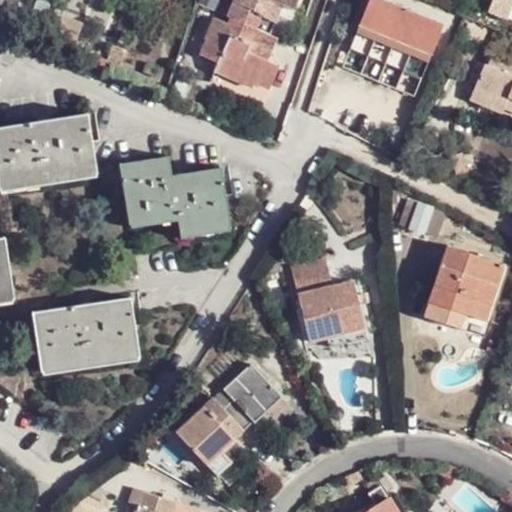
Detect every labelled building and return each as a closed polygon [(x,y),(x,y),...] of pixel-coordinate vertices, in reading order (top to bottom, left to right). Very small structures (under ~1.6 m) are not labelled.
[(244,19),(278,36),(292,8),(302,12),(308,0),(245,0),(238,16),(244,19)] [(441,29),(371,0),(349,53),(419,83),(441,29)] [(35,30),(48,34),(58,8),(44,3),(35,30)] [(285,39),(278,36),(244,19),(239,27),(225,19),(215,38),(219,41),(212,55),(228,63),(223,72),(261,91),(264,84),(277,91),(288,69),(273,61),(285,39)] [(511,61),(495,54),(489,70),(486,69),(478,90),(507,102),(506,105),(508,106),(511,108),(511,61)] [(503,116),(508,106),(506,105),(507,102),(478,90),(472,103),(503,116)] [(0,184),(48,178),(98,170),(89,116),(0,128),(0,184)] [(182,229),(228,223),(220,170),(174,176),(171,158),(120,166),(128,218),(150,215),(150,220),(180,216),(181,224),(182,229)] [(99,180),(98,170),(48,178),(50,188),(99,180)] [(48,178),(0,184),(0,194),(50,188),(48,178)] [(426,242),(437,213),(420,207),(410,236),(426,242)] [(129,231),(181,224),(180,216),(150,220),(150,215),(128,218),(129,231)] [(229,233),(228,223),(182,229),(183,239),(229,233)] [(0,296),(18,294),(8,238),(0,239),(0,296)] [(484,320),(503,267),(449,247),(423,318),(448,327),(454,310),(484,320)] [(307,344),(365,330),(353,282),(333,288),(329,271),(292,282),(307,344)] [(0,308),(20,304),(18,294),(0,296),(0,308)] [(88,357),(141,348),(133,299),(31,316),(40,364),(88,357)] [(143,361),(141,348),(88,357),(91,369),(143,361)] [(88,357),(40,364),(42,377),(91,369),(88,357)] [(223,390),(233,401),(253,422),(254,424),(281,399),(251,365),(223,390)] [(213,399),(223,410),(233,401),(223,390),(213,399)] [(214,418),(223,410),(213,399),(204,407),(214,418)] [(233,401),(223,410),(242,432),(253,422),(233,401)] [(233,440),(214,418),(204,407),(174,434),(207,468),(222,454),(235,441),(233,440)] [(242,432),(223,410),(214,418),(233,440),(242,432)] [(232,465),(222,454),(207,468),(216,479),(232,465)] [(173,511),(175,506),(141,494),(135,511),(134,511),(173,511)] [(396,511),(388,498),(365,511),(396,511)]
